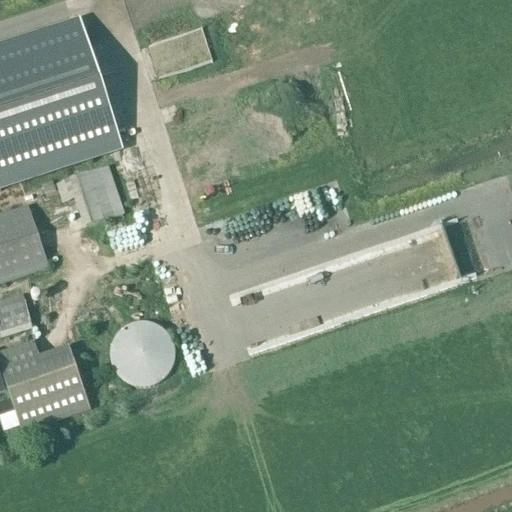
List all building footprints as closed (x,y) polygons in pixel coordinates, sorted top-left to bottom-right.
[(78,23),(0,48),(0,190),(121,151),(78,23)] [(107,170),(56,187),(62,203),(75,198),(86,230),(123,217),(107,170)] [(0,286),(47,271),(27,209),(0,218),(0,286)] [(0,322),(29,314),(24,298),(0,305),(0,322)] [(167,328),(120,326),(118,386),(165,388),(167,328)] [(34,344),(0,355),(0,371),(22,435),(90,412),(69,351),(40,361),(34,344)]
